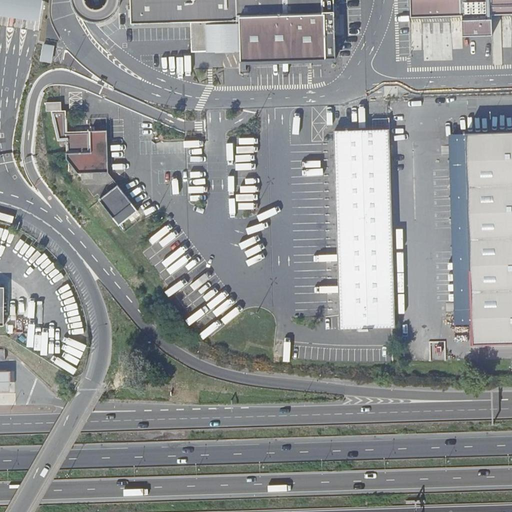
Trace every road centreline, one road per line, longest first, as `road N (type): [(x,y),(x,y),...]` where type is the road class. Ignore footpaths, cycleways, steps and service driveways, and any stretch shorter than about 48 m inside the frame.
road 1 (trunk): [(0,491),(511,476)]
road 2 (trunk): [(511,445),(0,460)]
road 3 (trunk): [(511,409),(0,422)]
road 4 (trunk): [(511,403),(496,395),(242,378),(197,364),(158,339),(82,245),(66,240)]
road 5 (unclassified): [(18,511),(100,365),(97,301),(66,240)]
